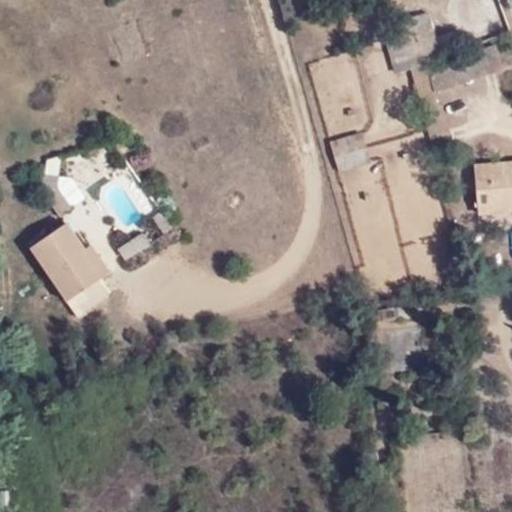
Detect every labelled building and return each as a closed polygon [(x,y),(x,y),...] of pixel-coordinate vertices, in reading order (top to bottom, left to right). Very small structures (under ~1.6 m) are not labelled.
[(438,56),(431,34),(414,38),(421,62),(438,56)] [(499,67),(492,46),(423,67),(429,89),(499,67)] [(364,131),(330,142),(339,170),(372,159),(364,131)] [(427,149),(393,166),(399,179),(414,172),(424,193),(432,189),(428,182),(440,176),(427,149)] [(475,212),(511,209),(511,162),(471,165),(475,212)] [(49,185),(47,200),(69,233),(70,232),(80,225),(60,197),(62,187),(49,185)] [(156,226),(168,244),(177,238),(164,220),(156,226)] [(126,260),(150,244),(142,231),(117,247),(126,260)] [(34,257),(71,311),(101,290),(82,262),(88,258),(70,232),(69,233),(34,257)] [(113,282),(94,254),(88,258),(82,262),(101,290),(113,282)] [(0,399),(0,427),(10,428),(10,400),(0,399)]
